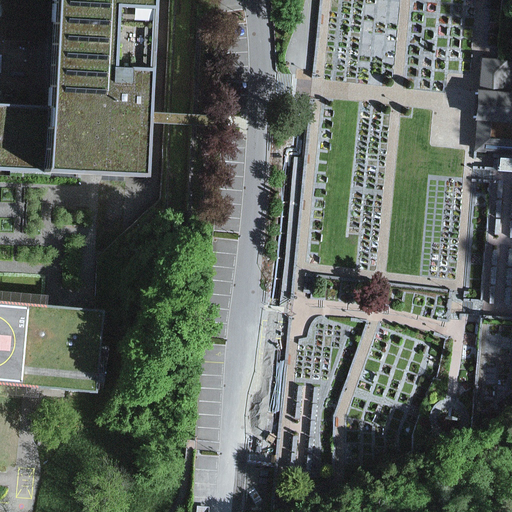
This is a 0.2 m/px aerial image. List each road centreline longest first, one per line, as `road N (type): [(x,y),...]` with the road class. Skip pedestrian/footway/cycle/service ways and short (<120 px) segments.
road 1 (residential): [(261,0),(271,104),(241,337),(230,511)]
road 2 (unknown): [(33,0),(31,128)]
